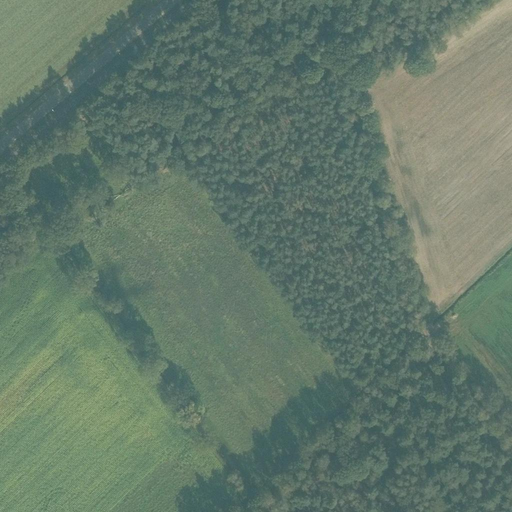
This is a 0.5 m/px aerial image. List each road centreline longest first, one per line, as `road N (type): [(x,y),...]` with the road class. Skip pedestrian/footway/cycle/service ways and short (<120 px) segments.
road 1 (track): [(274,511),(62,231),(11,137)]
road 2 (tertiary): [(0,147),(173,0)]
